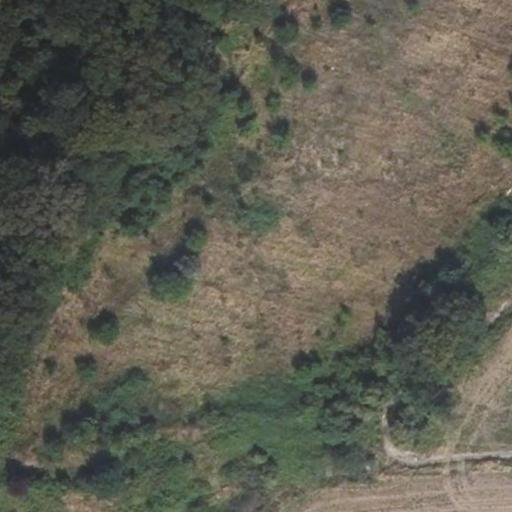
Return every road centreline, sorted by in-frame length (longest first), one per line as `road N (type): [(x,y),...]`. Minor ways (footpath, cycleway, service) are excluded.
road 1 (track): [(511,458),(400,455),(384,433),(396,406)]
road 2 (track): [(396,406),(511,291)]
road 3 (track): [(272,511),(396,406)]
